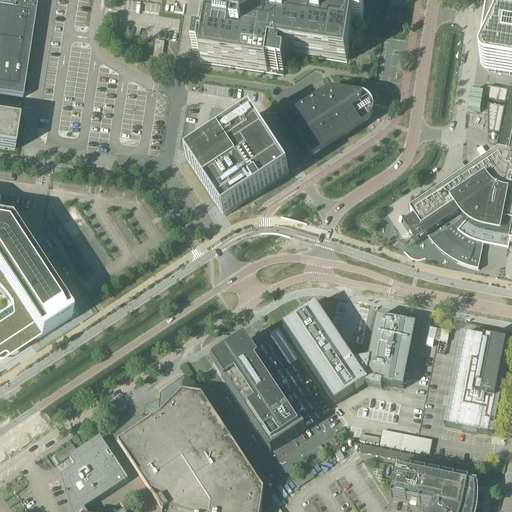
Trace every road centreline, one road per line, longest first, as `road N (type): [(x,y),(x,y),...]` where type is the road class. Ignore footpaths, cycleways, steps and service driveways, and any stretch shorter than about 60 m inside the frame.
road 1 (tertiary): [(0,470),(253,302)]
road 2 (residential): [(166,169),(28,144),(51,0)]
road 3 (tertiary): [(236,277),(0,433)]
road 4 (unclassified): [(434,0),(407,156),(334,213)]
road 5 (residential): [(236,277),(166,169)]
